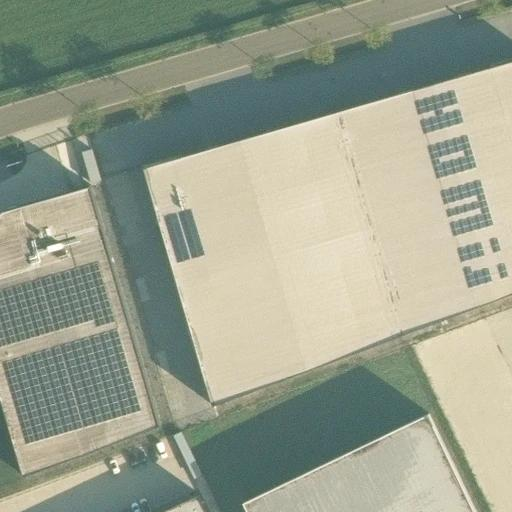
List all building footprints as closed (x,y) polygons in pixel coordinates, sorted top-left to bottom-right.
[(213,407),(511,294),(511,58),(143,166),(213,407)] [(3,210),(0,213),(0,396),(24,477),(161,426),(91,185),(3,210)] [(511,511),(511,347),(440,382),(503,511),(511,511)] [(476,511),(429,413),(244,502),(248,511),(476,511)] [(207,511),(199,493),(159,511),(207,511)]
